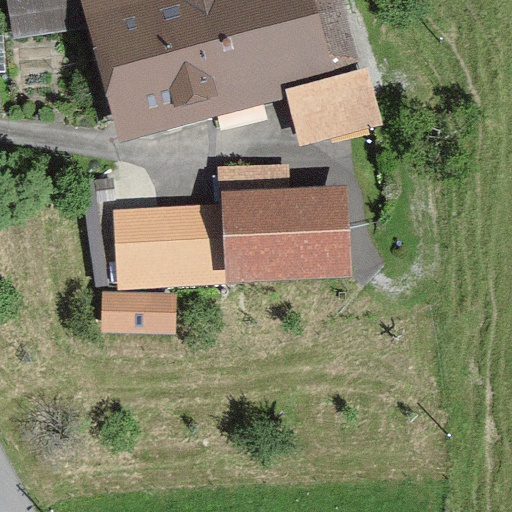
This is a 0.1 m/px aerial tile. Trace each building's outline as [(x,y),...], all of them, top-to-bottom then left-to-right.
[(80,19),(76,0),(32,0),(16,3),(20,29),(80,19)] [(103,0),(121,68),(120,68),(133,118),(319,69),(300,0),(103,0)] [(323,0),(332,47),(355,43),(346,0),(323,0)] [(364,80),(295,98),(303,130),(325,131),(374,118),(364,80)] [(288,171),(223,173),(224,204),(238,203),(240,262),(291,260),(291,277),(340,275),(337,198),(289,199),(288,171)] [(221,286),(217,216),(157,220),(160,289),(221,286)] [(103,295),(103,330),(174,331),(175,296),(103,295)]
